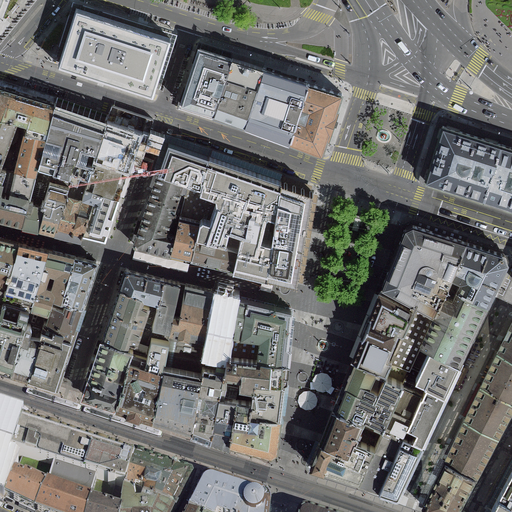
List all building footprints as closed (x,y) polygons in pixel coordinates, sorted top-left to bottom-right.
[(140,90),(153,94),(163,63),(171,38),(154,33),(111,19),(77,8),(61,58),(59,64),(93,75),(140,90)] [(198,108),(214,113),(232,58),(209,50),(200,48),(193,70),(182,103),(198,108)] [(251,64),(232,58),(214,113),(238,122),(246,124),(263,68),(251,64)] [(290,76),(263,68),(246,124),(273,134),(289,141),(308,82),(290,76)] [(318,151),(322,153),(333,118),(342,93),(335,91),(308,82),(289,141),(318,151)] [(48,136),(56,104),(27,95),(0,86),(0,117),(20,122),(31,125),(29,131),(48,136)] [(86,114),(56,104),(48,136),(39,172),(39,175),(54,178),(56,171),(75,176),(84,179),(87,174),(94,176),(98,166),(100,166),(103,154),(114,123),(86,114)] [(0,178),(5,179),(6,174),(9,167),(3,167),(20,122),(0,117),(0,178)] [(103,154),(134,165),(143,132),(122,126),(114,123),(103,154)] [(453,187),(484,198),(502,143),(470,133),(444,125),(435,152),(426,179),(453,187)] [(20,168),(39,172),(48,136),(29,131),(20,168)] [(164,155),(158,172),(189,182),(192,175),(204,179),(209,156),(172,143),(169,142),(164,155)] [(511,206),(511,146),(502,143),(484,198),(511,206)] [(132,172),(134,165),(103,154),(100,166),(98,166),(94,176),(91,186),(124,195),(132,172)] [(251,210),(258,172),(254,171),(214,157),(209,156),(204,179),(202,186),(189,182),(186,191),(180,214),(198,219),(201,220),(197,235),(227,242),(229,230),(242,233),(247,228),(251,210)] [(5,179),(0,178),(0,213),(28,220),(39,175),(39,172),(20,168),(18,176),(17,186),(14,196),(1,193),(4,183),(5,179)] [(51,205),(46,225),(54,227),(62,229),(70,197),(75,176),(56,171),(54,178),(47,205),(51,205)] [(150,196),(142,221),(169,229),(182,190),(186,191),(189,182),(158,172),(150,196)] [(251,210),(247,228),(242,233),(239,245),(234,268),(240,270),(255,273),(268,276),(271,256),(273,241),(282,181),(282,180),(275,178),(264,174),(258,172),(251,210)] [(18,176),(6,174),(5,179),(4,183),(17,186),(18,176)] [(39,175),(28,220),(37,223),(46,225),(51,205),(47,205),(54,178),(39,175)] [(204,179),(192,175),(189,182),(202,186),(204,179)] [(273,241),(303,246),(306,229),(311,201),(313,192),(301,188),(282,181),(273,241)] [(96,199),(89,230),(100,233),(110,236),(118,214),(124,195),(91,186),(88,198),(96,199)] [(70,197),(62,229),(75,232),(87,235),(89,230),(96,199),(88,198),(87,200),(70,197)] [(188,257),(191,258),(197,235),(201,220),(198,219),(180,214),(175,235),(171,253),(188,257)] [(361,220),(355,218),(352,229),(358,231),(361,220)] [(153,249),(171,253),(175,235),(168,233),(169,229),(142,221),(138,234),(135,244),(153,249)] [(383,285),(435,313),(444,293),(448,284),(467,241),(439,233),(408,223),(395,256),(383,285)] [(358,231),(352,229),(349,241),(352,242),(354,243),(358,231)] [(239,245),(242,233),(229,230),(227,242),(239,245)] [(0,304),(2,305),(6,292),(23,241),(0,234),(0,304)] [(218,265),(234,268),(239,245),(227,242),(197,235),(191,258),(218,265)] [(35,244),(23,241),(6,292),(33,300),(51,248),(41,246),(35,244)] [(271,256),(301,261),(302,254),(303,246),(273,241),(271,256)] [(482,247),(467,241),(448,284),(458,289),(487,304),(490,298),(507,261),(504,253),(482,247)] [(56,297),(59,298),(63,298),(76,255),(68,253),(51,248),(33,300),(31,305),(50,312),(54,302),(56,297)] [(68,300),(81,304),(88,281),(95,261),(86,258),(76,255),(63,298),(68,300)] [(271,256),(268,276),(296,282),(301,261),(271,256)] [(157,301),(162,277),(137,271),(121,267),(118,276),(114,287),(141,297),(157,301)] [(169,279),(162,277),(157,301),(156,306),(153,323),(164,325),(163,331),(168,332),(171,317),(178,281),(169,279)] [(182,294),(184,283),(182,282),(178,281),(171,317),(175,318),(178,318),(182,294)] [(207,352),(217,291),(184,283),(182,294),(178,318),(175,318),(171,317),(168,332),(172,332),(176,333),(173,349),(211,357),(207,352)] [(382,289),(381,292),(414,309),(407,324),(413,326),(412,328),(425,333),(426,331),(429,326),(435,313),(383,285),(382,289)] [(107,310),(99,335),(125,343),(127,337),(147,344),(153,323),(156,306),(140,301),(141,297),(114,287),(107,310)] [(476,329),(487,304),(458,289),(453,298),(444,293),(435,313),(429,326),(439,331),(437,334),(447,338),(445,342),(465,351),(476,329)] [(218,361),(225,363),(227,354),(238,296),(231,294),(217,291),(207,352),(219,355),(218,361)] [(2,305),(0,312),(0,368),(2,369),(10,371),(26,321),(31,305),(33,300),(6,292),(2,305)] [(362,337),(354,358),(387,370),(391,361),(392,359),(386,356),(398,327),(405,330),(407,324),(414,309),(381,292),(362,337)] [(255,300),(238,296),(227,354),(257,358),(261,323),(263,302),(255,300)] [(74,322),(81,304),(68,300),(66,305),(57,303),(54,302),(50,312),(48,319),(72,327),(74,322)] [(261,323),(291,327),(291,319),(292,309),(263,302),(261,323)] [(48,319),(50,312),(31,305),(26,321),(29,321),(32,321),(34,324),(31,332),(42,335),(48,319)] [(53,384),(72,327),(48,319),(42,335),(28,376),(40,380),(53,384)] [(26,321),(10,371),(17,373),(28,376),(42,335),(31,332),(34,324),(32,321),(29,321),(26,321)] [(290,334),(291,327),(261,323),(257,358),(287,361),(290,361),(292,347),(289,344),(290,334)] [(499,350),(511,356),(511,323),(507,334),(499,350)] [(430,348),(460,362),(462,357),(465,351),(445,342),(447,338),(437,334),(439,331),(429,326),(426,331),(425,333),(412,328),(413,326),(407,324),(405,330),(392,359),(391,361),(409,368),(411,368),(411,366),(420,371),(430,348)] [(166,362),(171,363),(172,359),(173,353),(173,349),(176,333),(172,332),(168,332),(166,340),(163,362),(166,362)] [(91,396),(119,405),(131,361),(135,349),(145,352),(147,344),(127,337),(125,343),(99,335),(90,360),(79,392),(91,396)] [(163,362),(166,340),(155,336),(151,354),(145,352),(135,349),(131,361),(161,369),(162,366),(163,362)] [(427,383),(446,393),(454,375),(460,362),(430,348),(420,371),(416,378),(427,383)] [(489,370),(483,383),(511,398),(511,356),(499,350),(489,370)] [(209,372),(210,366),(211,361),(173,353),(172,359),(171,363),(209,372)] [(255,379),(257,358),(227,354),(225,363),(223,374),(228,375),(241,377),(239,384),(253,387),(255,379)] [(286,373),(287,361),(257,358),(255,379),(285,382),(286,373)] [(387,370),(354,358),(348,373),(344,382),(375,396),(378,388),(370,384),(376,370),(384,374),(387,370)] [(131,361),(119,405),(140,412),(155,417),(161,369),(131,361)] [(205,438),(210,440),(221,383),(223,374),(225,363),(218,361),(223,367),(210,366),(209,372),(196,430),(195,435),(205,438)] [(409,368),(391,361),(387,370),(384,374),(403,383),(409,368)] [(161,369),(155,417),(158,418),(176,424),(196,430),(209,372),(171,363),(166,362),(163,362),(162,366),(161,369)] [(339,395),(334,407),(364,420),(361,426),(380,435),(403,383),(384,374),(378,388),(375,396),(344,382),(339,395)] [(233,383),(239,384),(241,377),(228,375),(227,384),(224,395),(231,397),(233,383)] [(283,398),(285,382),(255,379),(253,387),(251,400),(250,412),(280,416),(283,398)] [(380,435),(359,480),(365,482),(379,486),(404,432),(413,414),(424,389),(419,387),(420,385),(413,382),(411,386),(403,383),(380,435)] [(221,383),(210,440),(229,447),(230,441),(237,397),(231,397),(224,395),(227,384),(221,383)] [(424,389),(413,414),(431,423),(441,402),(446,393),(427,383),(424,389)] [(466,418),(497,433),(505,418),(511,405),(511,398),(483,383),(474,401),(466,418)] [(279,434),(280,416),(250,412),(251,400),(237,397),(230,441),(256,447),(272,451),(277,448),(279,434)] [(327,424),(321,441),(350,452),(361,426),(364,420),(334,407),(327,424)] [(427,432),(431,423),(413,414),(404,432),(423,441),(427,432)] [(1,419),(0,418),(0,497),(9,477),(12,467),(2,464),(4,460),(6,452),(16,423),(1,419)] [(446,458),(476,474),(485,457),(497,433),(466,418),(455,439),(446,458)] [(65,470),(75,441),(29,427),(16,423),(6,452),(20,456),(31,460),(41,463),(65,470)] [(341,474),(359,480),(380,435),(361,426),(350,452),(321,441),(314,457),(312,464),(341,474)] [(418,450),(423,441),(404,432),(379,486),(386,489),(390,494),(394,495),(399,492),(418,450)] [(128,487),(135,459),(89,445),(75,441),(65,470),(119,485),(128,487)] [(438,511),(455,511),(476,474),(446,458),(435,480),(424,504),(438,511)] [(145,502),(174,510),(191,475),(165,468),(135,459),(128,487),(125,497),(135,500),(137,495),(141,495),(145,492),(147,497),(145,502)] [(118,491),(119,485),(65,470),(41,463),(37,475),(64,483),(82,486),(118,491)] [(511,470),(507,480),(503,487),(511,491),(511,470)] [(9,477),(0,497),(17,505),(34,511),(41,491),(9,477)] [(269,511),(270,509),(270,504),(270,500),(266,497),(261,495),(238,488),(214,480),(210,480),(206,480),(203,483),(201,487),(189,511),(269,511)] [(115,507),(118,491),(82,486),(64,483),(62,488),(68,491),(68,494),(115,507)] [(511,511),(511,491),(503,487),(500,491),(489,511),(511,511)] [(88,511),(89,507),(91,503),(42,488),(41,491),(34,511),(88,511)] [(122,511),(173,511),(174,510),(145,502),(142,509),(137,509),(135,500),(125,497),(122,511)]
